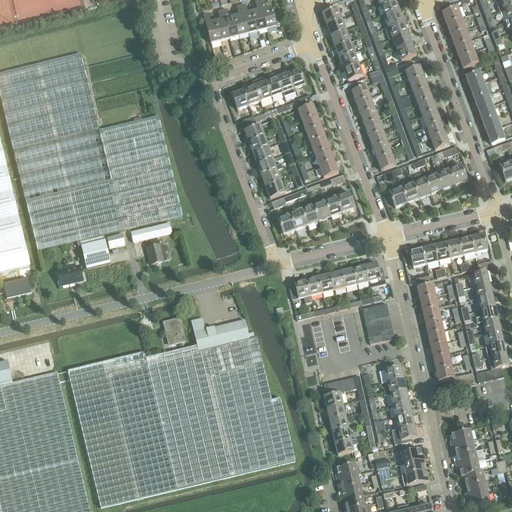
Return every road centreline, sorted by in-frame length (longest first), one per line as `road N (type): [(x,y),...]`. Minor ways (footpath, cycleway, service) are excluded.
road 1 (unclassified): [(0,333),(276,267)]
road 2 (residential): [(423,2),(496,214)]
road 3 (residential): [(387,239),(314,43)]
road 4 (residential): [(276,267),(213,80)]
road 5 (residential): [(429,417),(387,239)]
